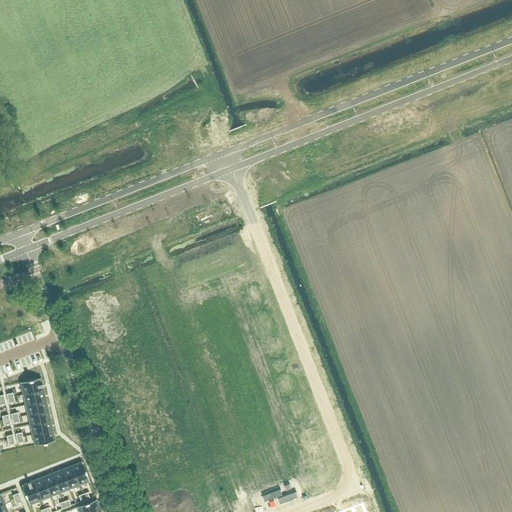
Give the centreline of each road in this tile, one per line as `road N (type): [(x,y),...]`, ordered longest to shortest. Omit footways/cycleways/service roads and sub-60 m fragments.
road 1 (residential): [(300,511),(338,494),(346,468),(231,168)]
road 2 (secondary): [(511,40),(224,152)]
road 3 (secondary): [(231,168),(511,58)]
road 4 (residential): [(128,511),(42,292)]
road 5 (secondary): [(25,249),(231,168)]
road 6 (secondary): [(224,152),(18,233)]
